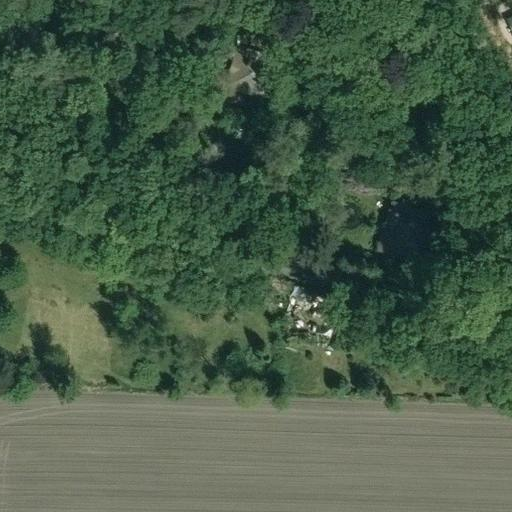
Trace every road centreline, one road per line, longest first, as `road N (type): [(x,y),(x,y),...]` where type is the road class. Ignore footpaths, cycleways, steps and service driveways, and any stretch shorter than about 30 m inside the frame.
road 1 (unclassified): [(511,344),(0,186)]
road 2 (unclassified): [(511,108),(457,0)]
